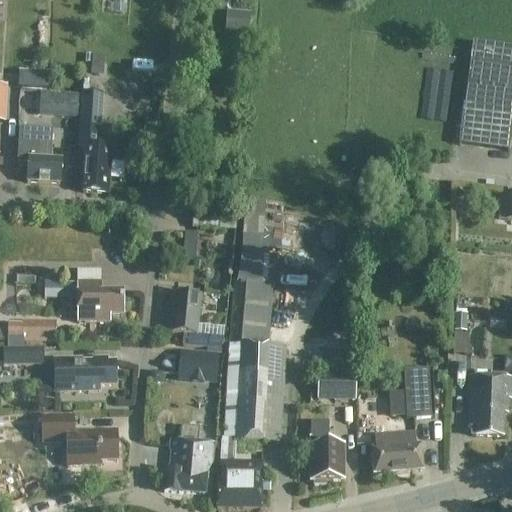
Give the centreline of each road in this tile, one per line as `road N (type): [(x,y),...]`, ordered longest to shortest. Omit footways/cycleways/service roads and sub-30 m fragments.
road 1 (residential): [(135,494),(158,204)]
road 2 (residential): [(158,204),(182,0)]
road 3 (residential): [(0,203),(158,204)]
road 4 (secondary): [(511,478),(391,511)]
